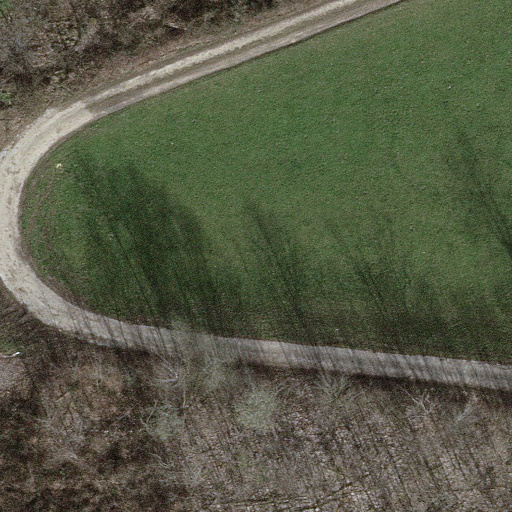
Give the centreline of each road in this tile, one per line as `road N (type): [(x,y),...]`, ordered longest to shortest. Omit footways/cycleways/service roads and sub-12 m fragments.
road 1 (track): [(511,369),(79,325),(30,298),(0,243)]
road 2 (track): [(0,181),(21,138),(355,0)]
